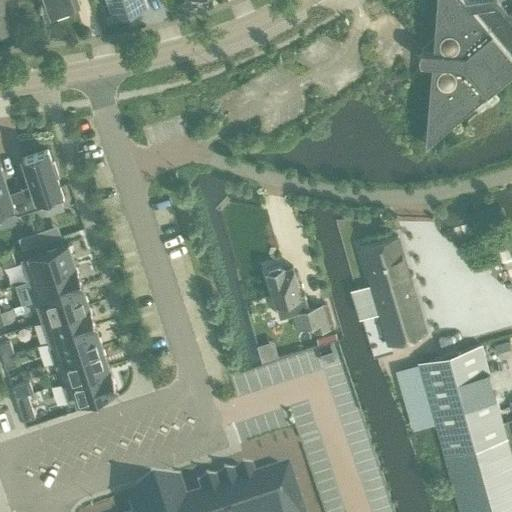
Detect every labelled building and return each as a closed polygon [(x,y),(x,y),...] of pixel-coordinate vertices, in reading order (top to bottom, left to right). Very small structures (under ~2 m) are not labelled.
[(39,0),(45,16),(79,4),(77,0),(39,0)] [(106,0),(112,17),(147,5),(145,0),(106,0)] [(511,10),(509,13),(498,0),(435,0),(433,37),(414,53),(430,72),(426,143),(511,68),(511,10)] [(31,184),(20,188),(26,208),(27,210),(63,198),(47,149),(22,157),(31,184)] [(0,166),(0,216),(26,208),(20,188),(8,191),(0,166)] [(354,288),(353,289),(362,317),(379,312),(388,342),(425,331),(397,235),(359,246),(370,284),(354,288)] [(67,243),(20,258),(27,280),(74,263),(67,243)] [(11,252),(0,255),(0,256),(3,267),(15,263),(11,252)] [(27,280),(15,283),(22,303),(33,299),(34,300),(81,284),(74,263),(27,280)] [(285,270),(284,268),(280,266),(270,269),(268,274),(281,319),(293,315),(298,330),(313,326),(315,333),(331,329),(324,306),(294,315),(293,311),(309,306),(305,295),(302,296),(293,268),(285,270)] [(81,284),(34,300),(40,321),(88,304),(81,284)] [(88,304),(40,321),(47,341),(95,325),(88,304)] [(95,325),(47,341),(54,362),(102,345),(95,325)] [(9,341),(0,344),(0,351),(2,357),(13,353),(9,341)] [(102,345),(54,362),(61,382),(108,366),(102,345)] [(13,353),(2,357),(6,368),(17,364),(13,353)] [(108,366),(61,382),(68,404),(116,388),(108,366)] [(29,381),(11,387),(15,398),(27,394),(32,392),(29,381)] [(27,394),(15,398),(23,420),(34,416),(27,394)] [(463,422),(436,431),(461,511),(490,511),(490,510),(511,503),(511,500),(505,477),(499,479),(489,446),(494,445),(486,419),(464,426),(463,422)] [(301,511),(299,506),(301,505),(300,504),(299,504),(294,489),(295,489),(295,487),(293,488),(288,472),(289,471),(287,470),(286,471),(271,477),(270,475),(268,476),(269,477),(253,482),(250,473),(198,490),(201,500),(185,505),(178,484),(125,502),(128,511),(301,511)]
